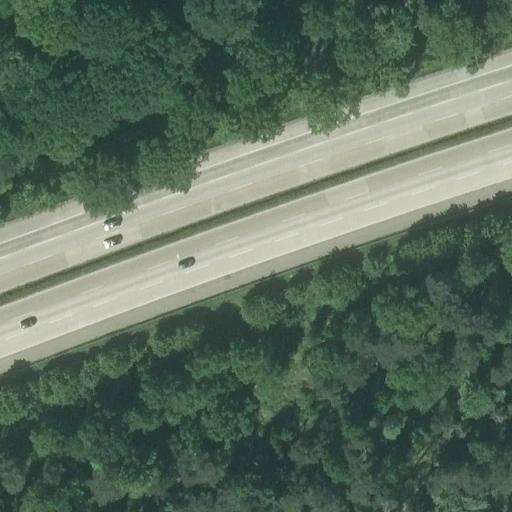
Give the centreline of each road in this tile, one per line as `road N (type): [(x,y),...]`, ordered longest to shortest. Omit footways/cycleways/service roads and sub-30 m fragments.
road 1 (motorway): [(511,91),(0,269)]
road 2 (motorway): [(0,318),(213,238),(511,141)]
